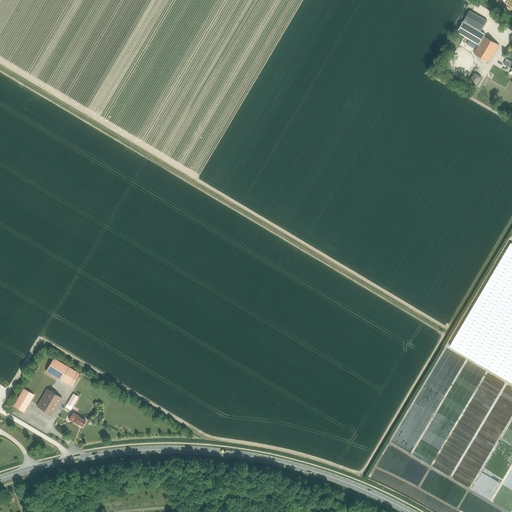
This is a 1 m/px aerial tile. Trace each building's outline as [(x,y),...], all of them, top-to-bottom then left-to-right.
[(499,45),(484,36),(485,34),(481,32),(487,21),(470,10),(457,32),(479,45),(474,53),(489,62),(499,45)] [(475,86),(481,77),(474,73),(469,83),(475,86)] [(511,243),(449,346),(511,383),(511,243)] [(46,371),(72,387),(80,373),(54,358),(46,371)] [(24,412),(34,395),(23,388),(13,406),(24,412)] [(47,389),(37,406),(52,415),(62,398),(47,389)] [(73,394),(68,403),(71,405),(77,396),(73,394)] [(82,426),(86,421),(78,416),(73,412),(69,419),(77,425),(78,424),(82,426)] [(487,458),(472,490),(487,497),(488,495),(491,496),(488,492),(489,491),(487,488),(487,487),(490,481),(492,483),(492,487),(496,488),(494,486),(493,484),(497,485),(495,482),(497,481),(498,481),(498,480),(499,477),(495,475),(494,473),(493,474),(493,468),(495,468),(492,463),(493,461),(490,463),(490,461),(487,458)]
